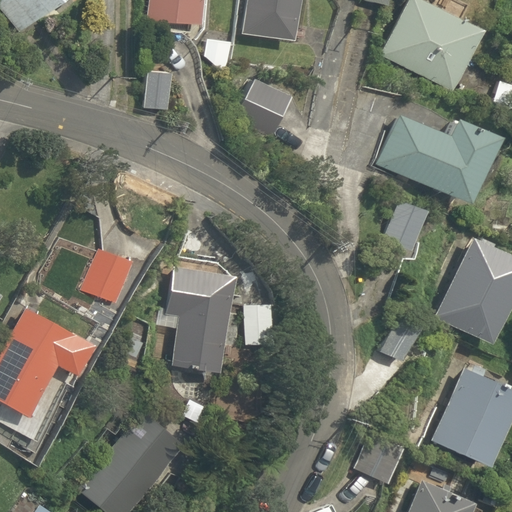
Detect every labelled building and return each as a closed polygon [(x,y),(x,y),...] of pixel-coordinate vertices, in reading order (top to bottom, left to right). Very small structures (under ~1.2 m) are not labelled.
[(0,0),(0,11),(17,31),(50,0),(0,0)] [(143,0),(143,21),(193,23),(194,0),(143,0)] [(292,0),(241,0),(237,33),(288,39),(292,0)] [(477,28),(419,0),(400,0),(375,51),(447,90),(477,28)] [(161,69),(139,68),(138,106),(160,107),(161,69)] [(267,136),(284,94),(246,77),(230,117),(267,136)] [(391,111),(370,162),(457,199),(484,131),(443,114),(436,130),(391,111)] [(405,248),(418,208),(392,199),(378,240),(405,248)] [(473,238),(465,235),(429,315),(481,340),(511,272),(511,256),(484,243),(485,241),(474,236),(473,238)] [(140,263),(94,248),(81,290),(113,301),(120,281),(129,285),(140,263)] [(165,363),(213,371),(228,273),(167,264),(157,324),(171,326),(165,363)] [(267,341),(263,302),(239,304),(242,343),(267,341)] [(23,307),(18,305),(0,338),(0,402),(22,415),(51,363),(69,373),(86,341),(35,314),(37,310),(25,304),(23,307)] [(394,358),(410,323),(390,314),(375,350),(394,358)] [(128,355),(136,335),(123,330),(114,349),(128,355)] [(465,369),(458,366),(425,438),(477,462),(511,390),(477,374),(480,368),(468,363),(465,369)] [(99,511),(116,511),(176,442),(137,409),(70,487),(99,511)] [(350,467),(377,479),(391,449),(364,436),(350,467)] [(454,511),(462,497),(414,477),(398,511),(454,511)] [(45,511),(32,502),(24,511),(45,511)]
